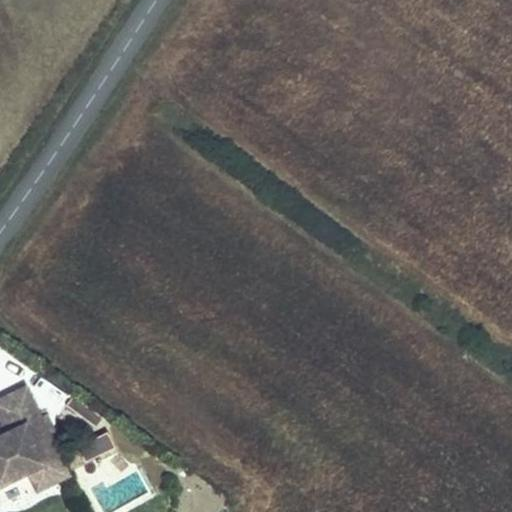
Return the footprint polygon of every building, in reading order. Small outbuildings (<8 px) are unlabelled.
[(21,393),(0,401),(0,435),(1,437),(0,437),(0,484),(18,477),(50,464),(40,441),(34,425),(21,393)] [(40,422),(34,425),(40,441),(47,438),(40,422)] [(82,460),(113,448),(106,430),(75,442),(82,460)] [(107,511),(124,511),(153,495),(126,448),(84,473),(107,511)] [(18,477),(25,496),(57,483),(50,464),(18,477)]
